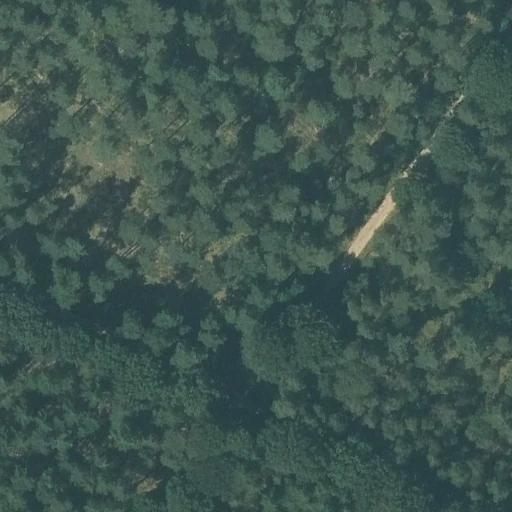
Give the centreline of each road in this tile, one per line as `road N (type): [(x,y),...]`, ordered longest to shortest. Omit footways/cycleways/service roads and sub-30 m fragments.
road 1 (track): [(240,402),(361,224),(511,30)]
road 2 (track): [(240,402),(0,287)]
road 3 (track): [(466,511),(240,402)]
road 4 (track): [(240,402),(157,511)]
